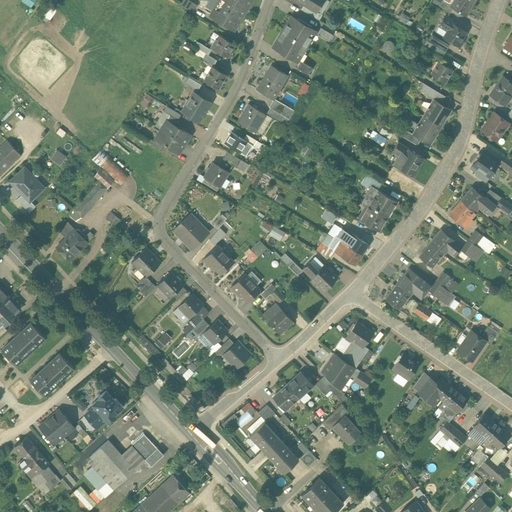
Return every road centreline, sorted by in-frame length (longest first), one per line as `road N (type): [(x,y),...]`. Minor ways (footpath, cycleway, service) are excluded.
road 1 (residential): [(275,362),(154,228),(241,87),(254,29),(272,0)]
road 2 (residential): [(350,295),(448,169),(483,45)]
road 3 (residential): [(350,295),(511,408)]
road 4 (primary): [(0,230),(112,348)]
road 5 (residential): [(112,348),(0,446)]
